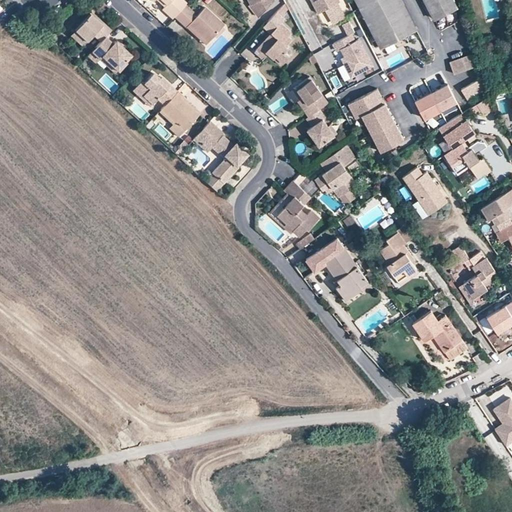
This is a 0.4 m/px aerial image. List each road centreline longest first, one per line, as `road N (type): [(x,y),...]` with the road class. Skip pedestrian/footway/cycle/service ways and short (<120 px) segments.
road 1 (residential): [(115,0),(263,133),(268,164),(241,205),(244,226),(405,414)]
road 2 (residential): [(405,414),(173,443)]
road 3 (unclassified): [(173,443),(0,481)]
road 4 (unknown): [(506,365),(425,265)]
